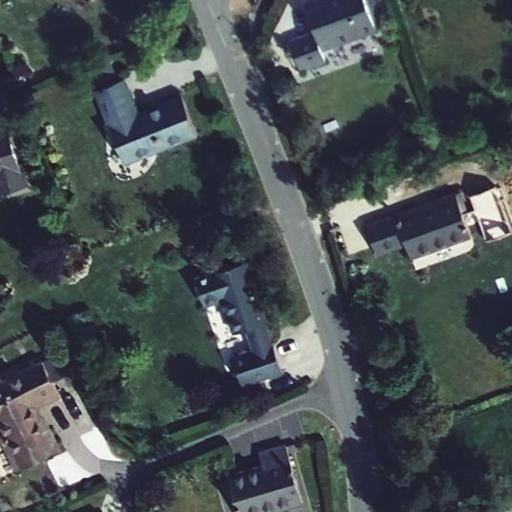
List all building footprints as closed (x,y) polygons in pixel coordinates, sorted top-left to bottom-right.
[(365,0),(309,0),(305,1),(316,33),(290,42),(299,69),(325,60),(321,50),(377,31),(374,25),(365,0)] [(380,2),(379,0),(365,0),(374,25),(379,23),(373,5),(380,2)] [(380,34),(330,48),(334,62),(384,48),(380,34)] [(138,113),(124,80),(96,91),(125,164),(198,136),(182,96),(138,113)] [(0,192),(21,186),(14,165),(19,163),(12,142),(7,144),(3,129),(0,120),(0,192)] [(7,128),(3,129),(7,144),(12,142),(7,128)] [(19,163),(14,165),(21,186),(27,184),(20,163),(19,163)] [(418,212),(417,210),(371,225),(383,260),(412,250),(415,258),(475,237),(460,195),(434,204),(435,206),(418,212)] [(244,387),(285,375),(277,347),(275,347),(268,325),(270,324),(251,263),(200,280),(208,307),(227,301),(238,335),(251,331),(257,352),(236,359),(244,387)] [(0,425),(15,455),(24,450),(33,467),(63,452),(53,433),(50,434),(37,406),(62,394),(46,363),(3,383),(1,378),(0,378),(0,425)] [(264,466),(231,476),(241,511),(275,511),(306,503),(289,446),(261,454),(264,466)] [(24,450),(15,455),(23,471),(33,467),(24,450)]
